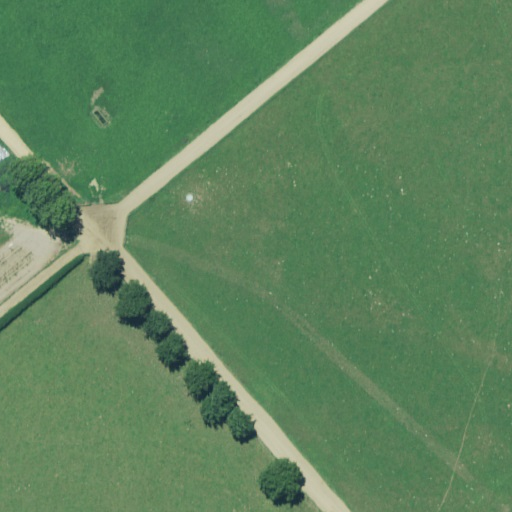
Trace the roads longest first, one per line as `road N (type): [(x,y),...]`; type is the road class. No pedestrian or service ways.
road 1 (track): [(334,511),(0,122)]
road 2 (track): [(0,301),(370,0)]
